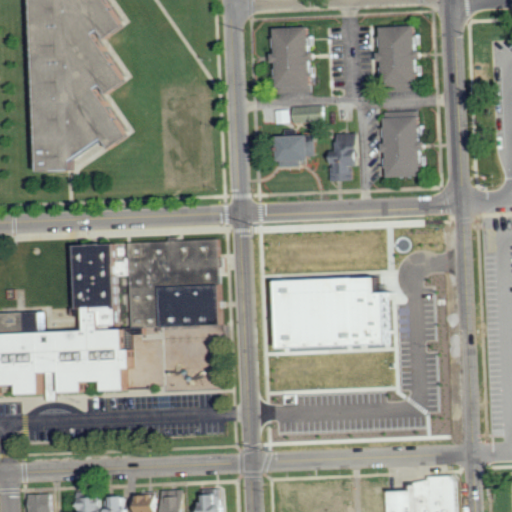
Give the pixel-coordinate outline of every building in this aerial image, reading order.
[(32,0),(110,0),(129,26),(109,39),(103,31),(98,34),(130,81),(111,94),(104,85),(100,89),(133,136),(113,149),(106,139),(76,160),(76,171),(39,172),(32,0)] [(423,89),(419,25),(383,27),(386,91),(423,89)] [(316,92),(313,27),(276,29),(279,93),(316,92)] [(294,109),(279,109),(279,122),(294,122),(294,109)] [(423,110),(387,112),(391,177),(426,176),(423,110)] [(341,180),(359,179),(358,162),(369,162),(368,143),(361,143),(361,132),(338,133),(341,180)] [(289,165),(306,165),(306,158),(318,158),(317,133),(289,133),(289,165)] [(0,397),(1,397),(0,386),(21,385),(22,396),(44,395),(44,374),(48,374),(49,401),(58,400),(57,373),(62,373),(63,393),(87,392),(86,381),(105,380),(106,391),(129,390),(128,369),(135,369),(134,349),(127,349),(126,328),(121,329),(118,274),(131,273),(133,326),(222,322),(219,239),(132,243),(132,257),(127,257),(128,261),(116,262),(116,245),(78,246),(81,309),(0,312),(0,397)] [(401,344),(399,290),(389,291),(388,273),(279,278),(283,349),(401,344)] [(459,511),(458,480),(452,474),(430,475),(430,480),(409,481),(409,489),(388,489),(388,511),(459,511)] [(143,494),(144,511),(194,511),(192,489),(143,494)] [(37,511),(58,511),(58,492),(36,493),(37,511)] [(232,511),(232,503),(227,504),(227,493),(208,493),(209,511),(204,511),(232,511)] [(135,511),(136,497),(107,496),(107,495),(81,495),(80,511),(135,511)]
